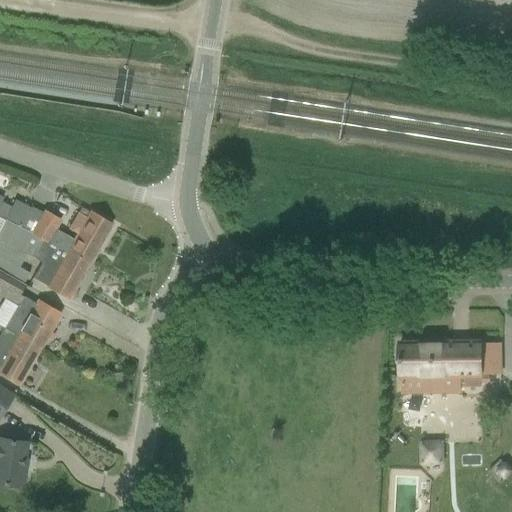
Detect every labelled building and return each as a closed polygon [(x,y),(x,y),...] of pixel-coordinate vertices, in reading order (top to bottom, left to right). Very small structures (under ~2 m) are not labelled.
[(11,207),(4,221),(8,223),(22,230),(32,209),(14,200),(11,207)] [(44,214),(32,235),(67,252),(89,264),(112,225),(90,213),(86,219),(81,216),(76,214),(68,229),(77,234),(73,240),(55,229),(59,221),(45,212),(44,214)] [(0,237),(0,271),(14,279),(19,268),(26,255),(42,263),(33,278),(52,289),(69,299),(89,264),(67,252),(32,235),(22,230),(8,223),(0,237)] [(0,296),(17,306),(22,296),(19,295),(25,285),(23,284),(14,279),(0,271),(0,296)] [(17,306),(4,328),(18,336),(40,349),(60,315),(43,305),(36,301),(35,304),(22,296),(17,306)] [(0,373),(20,385),(40,349),(18,336),(4,328),(0,334),(0,373)] [(480,343),(400,344),(401,394),(460,393),(460,387),(481,387),(480,343)] [(0,417),(13,396),(0,388),(0,417)] [(0,483),(22,487),(24,472),(22,471),(26,443),(0,438),(0,483)] [(443,439),(422,440),(423,463),(444,462),(443,439)]
